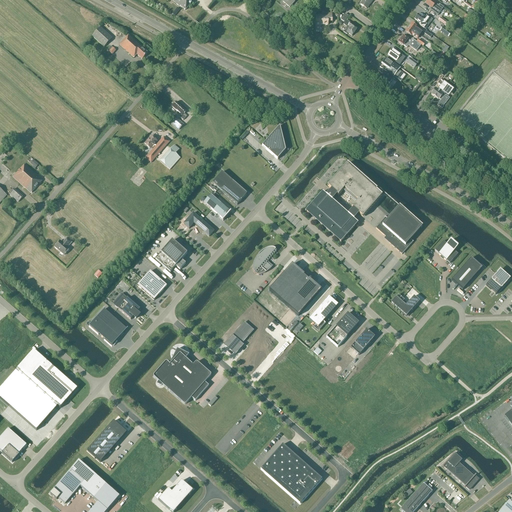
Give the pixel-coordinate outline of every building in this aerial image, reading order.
[(171,0),(180,7),(181,7),(185,11),(194,0),(171,0)] [(363,0),(360,4),(366,9),(372,0),(363,0)] [(430,0),(428,0),(426,4),(430,8),(429,9),(438,16),(443,8),(439,5),(438,6),(436,4),(430,0)] [(471,9),(469,12),(478,19),(480,16),(471,9)] [(316,17),(316,27),(320,27),(320,25),(328,25),(328,23),(332,23),(332,14),(328,14),(323,14),(323,17),(321,17),(316,17)] [(432,20),(427,16),(424,19),(418,14),(414,20),(418,22),(417,23),(420,26),(423,22),(427,24),(428,22),(434,27),(436,23),(432,20)] [(440,18),(438,21),(448,27),(450,25),(440,18)] [(347,27),(343,32),(347,35),(348,34),(352,36),(357,30),(353,27),(353,26),(346,21),(344,25),(347,27)] [(412,23),(408,28),(420,36),(422,32),(417,28),(412,23)] [(433,26),(429,30),(435,35),(438,31),(433,26)] [(443,27),(440,31),(448,37),(451,33),(443,27)] [(92,37),(104,47),(112,38),(100,28),(92,37)] [(420,36),(408,28),(405,32),(411,36),(412,35),(417,39),(420,36)] [(132,57),(141,47),(128,35),(119,45),(132,57)] [(411,39),(410,41),(403,36),(398,43),(407,49),(408,46),(416,52),(421,46),(411,39)] [(107,50),(112,55),(116,51),(111,47),(107,50)] [(145,51),(141,47),(132,57),(135,59),(138,56),(142,60),(148,53),(147,53),(147,52),(145,51)] [(393,49),(388,56),(396,62),(395,63),(399,66),(405,58),(393,49)] [(386,72),(394,77),(400,82),(402,80),(399,78),(402,74),(398,71),(400,68),(386,58),(382,64),(386,68),(384,71),(386,72)] [(415,68),(417,64),(410,59),(407,62),(415,68)] [(389,83),(394,77),(386,72),(384,75),(378,70),(374,76),(381,81),(383,79),(389,83)] [(436,88),(431,94),(439,100),(440,98),(443,100),(439,106),(442,108),(445,105),(450,99),(446,96),(445,96),(444,95),(445,95),(448,97),(454,90),(444,82),(443,83),(440,80),(438,84),(441,86),(438,90),(436,88)] [(421,84),(419,83),(412,92),(414,93),(421,84)] [(172,107),(176,110),(182,116),(180,118),(183,121),(186,118),(183,115),(186,111),(176,102),(172,107)] [(183,125),(177,119),(177,120),(175,118),(171,122),(173,124),(172,125),(178,131),(183,125)] [(280,126),(272,135),(262,146),(277,160),(286,150),(280,126)] [(151,136),(144,144),(150,149),(151,149),(152,150),(145,158),(151,163),(156,158),(170,170),(180,158),(176,155),(179,150),(174,146),(171,150),(166,146),(170,142),(164,137),(156,146),(154,145),(157,142),(151,136)] [(39,165),(33,160),(30,164),(33,166),(32,167),(34,169),(39,165)] [(16,173),(12,177),(13,178),(26,189),(37,177),(38,176),(24,164),(16,173)] [(382,196),(370,185),(346,165),(327,187),(331,190),(326,196),(322,192),(305,212),(341,243),(358,223),(354,220),(358,214),(363,218),(382,196)] [(237,205),(247,194),(222,172),(222,173),(223,174),(214,184),(213,183),(212,184),(237,205)] [(37,177),(26,189),(31,194),(42,181),(37,177)] [(23,197),(14,189),(9,194),(19,202),(23,197)] [(230,212),(211,196),(204,203),(223,220),(222,221),(223,221),(231,212),(230,212)] [(422,228),(399,207),(398,208),(399,208),(388,220),(384,217),(385,218),(375,229),(390,242),(389,243),(402,254),(401,255),(402,255),(413,242),(410,239),(421,227),(421,228),(422,228)] [(209,237),(214,232),(193,214),(183,224),(189,229),(194,224),(209,237)] [(55,247),(64,256),(69,249),(67,248),(72,243),(67,238),(64,242),(63,244),(60,241),(55,247)] [(187,254),(172,241),(155,260),(170,273),(176,267),(180,270),(185,264),(181,260),(187,254)] [(210,244),(200,241),(197,249),(202,250),(203,249),(208,251),(210,244)] [(439,254),(438,254),(446,261),(450,264),(458,254),(455,251),(458,248),(450,241),(447,245),(443,241),(435,251),(439,254)] [(314,254),(316,251),(309,246),(307,249),(314,254)] [(265,262),(275,250),(273,249),(271,249),(268,249),(265,251),(262,253),(260,254),(258,256),(257,258),(255,260),(254,263),(253,266),(253,268),(253,270),(253,272),(255,274),(256,275),(258,275),(262,275),(266,273),(269,271),(272,268),(265,262)] [(471,259),(451,281),(462,291),(482,269),(471,259)] [(292,265),(269,291),(298,317),(321,291),(321,290),(320,291),(309,281),(309,280),(308,281),(304,276),(303,276),(292,266),(292,265)] [(491,280),(487,285),(497,294),(501,289),(510,279),(500,270),(491,280)] [(167,286),(150,272),(137,286),(154,301),(167,286)] [(140,310),(134,304),(122,293),(113,303),(131,320),(134,317),(135,319),(139,314),(138,313),(140,310)] [(338,305),(329,297),(309,320),(318,328),(338,305)] [(405,306),(396,298),(391,303),(406,317),(419,302),(414,297),(405,306)] [(127,330),(104,310),(89,327),(98,335),(100,333),(106,338),(104,340),(112,347),(117,341),(127,330)] [(348,314),(326,338),(337,348),(359,324),(358,323),(357,324),(347,315),(348,314)] [(232,336),(224,345),(236,355),(244,346),(240,342),(251,330),(247,326),(247,327),(243,323),(232,336)] [(366,330),(351,348),(359,356),(375,338),(366,330)] [(382,344),(362,367),(377,380),(387,368),(387,369),(397,357),(396,357),(396,358),(382,346),(383,345),(382,344)] [(166,362),(153,378),(158,382),(157,385),(161,387),(162,385),(185,405),(192,398),(195,401),(208,386),(205,383),(211,375),(196,362),(193,366),(185,359),(188,355),(177,350),(170,365),(166,362)] [(34,351),(17,370),(60,409),(77,389),(34,351)] [(215,397),(208,405),(211,407),(217,399),(215,397)] [(489,429),(498,421),(490,411),(480,419),(489,429)] [(113,421),(87,451),(100,463),(127,433),(126,433),(113,422),(114,422),(113,421)] [(26,445),(8,429),(0,438),(0,451),(2,453),(2,454),(12,463),(19,455),(18,454),(26,445)] [(322,480),(283,445),(260,470),(300,505),(322,480)] [(463,460),(455,454),(443,467),(469,490),(478,480),(467,469),(466,470),(459,464),(463,460)] [(54,489),(49,494),(57,500),(58,498),(65,504),(80,487),(98,503),(89,511),(105,511),(119,497),(79,461),(54,489)] [(168,489),(158,501),(170,511),(173,511),(192,491),(182,481),(172,493),(168,489)] [(423,484),(400,510),(402,511),(414,511),(432,492),(423,484)] [(511,511),(511,504),(509,501),(507,503),(507,502),(505,504),(506,505),(499,511),(511,511)]
